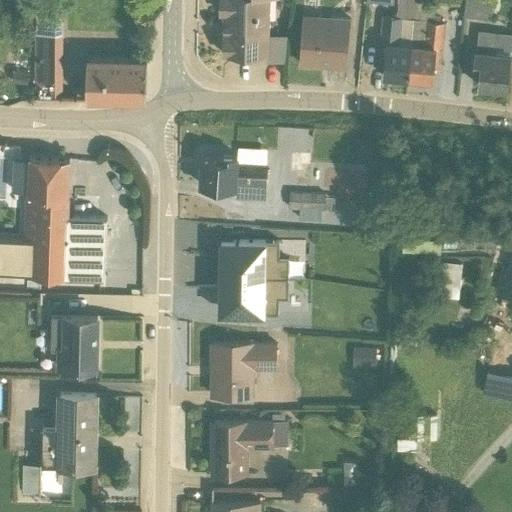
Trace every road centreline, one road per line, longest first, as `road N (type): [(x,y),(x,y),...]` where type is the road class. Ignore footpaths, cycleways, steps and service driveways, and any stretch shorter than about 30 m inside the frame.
road 1 (residential): [(164,511),(167,160),(148,102)]
road 2 (residential): [(511,113),(321,89),(176,89)]
road 3 (residential): [(148,102),(94,110),(0,105)]
